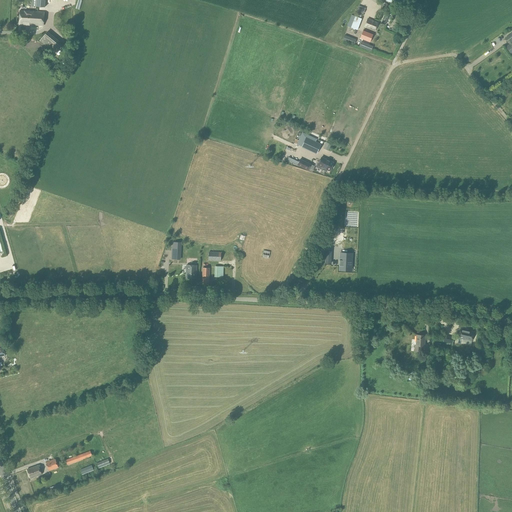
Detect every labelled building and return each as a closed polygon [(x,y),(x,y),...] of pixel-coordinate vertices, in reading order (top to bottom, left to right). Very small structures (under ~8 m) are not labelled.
[(29,0),(29,8),(45,9),(45,0),(29,0)] [(360,6),(357,11),(363,14),(366,8),(360,6)] [(43,26),(44,12),(41,12),(37,12),(20,11),(20,24),(43,26)] [(375,31),(378,23),(368,19),(365,27),(375,31)] [(56,54),(63,45),(48,32),(40,41),(56,54)] [(371,42),(373,35),(363,32),(361,38),(371,42)] [(344,36),(343,40),(354,44),(356,40),(344,36)] [(361,42),(360,47),(371,51),(373,47),(361,42)] [(306,138),(302,147),(312,151),(316,142),(306,138)] [(330,171),(334,163),(325,159),(323,165),(319,163),(317,168),(327,172),(327,170),(330,171)] [(173,242),(172,259),(180,259),(180,247),(176,246),(177,242),(173,242)] [(202,261),(203,245),(187,245),(187,257),(195,257),(195,260),(202,261)] [(353,253),(340,252),(340,266),(341,265),(342,270),(349,270),(350,266),(352,266),(353,253)] [(196,279),(197,265),(186,265),(186,278),(196,279)] [(223,277),(224,267),(215,267),(214,282),(219,282),(219,277),(223,277)] [(209,285),(210,268),(202,268),(202,285),(209,285)] [(472,341),(474,332),(461,330),(459,338),(472,341)] [(424,346),(425,336),(417,335),(416,345),(415,345),(415,351),(421,352),(422,346),(424,346)] [(453,344),(454,338),(444,336),(443,342),(453,344)] [(68,465),(92,456),(90,451),(66,460),(68,465)] [(49,471),(59,467),(55,459),(46,463),(49,471)] [(99,468),(110,464),(109,459),(97,464),(99,468)] [(30,478),(42,474),(38,465),(27,469),(30,478)] [(82,475),(94,470),(92,465),(80,470),(82,475)] [(52,492),(64,488),(62,483),(50,488),(52,492)]
